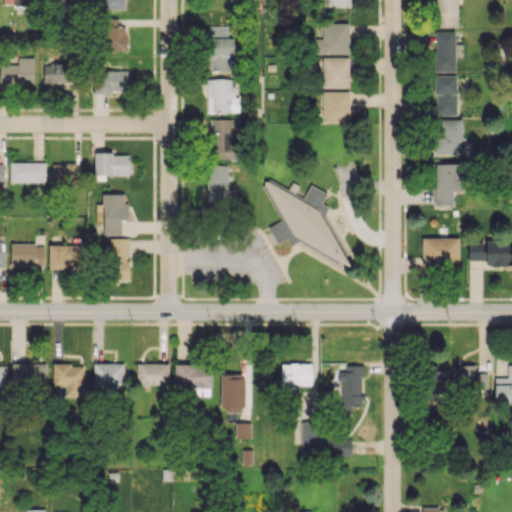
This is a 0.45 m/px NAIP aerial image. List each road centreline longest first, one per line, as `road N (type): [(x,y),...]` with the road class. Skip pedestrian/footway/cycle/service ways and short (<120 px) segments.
road 1 (residential): [(393,0),(392,511)]
road 2 (secondary): [(511,311),(0,311)]
road 3 (residential): [(169,0),(169,311)]
road 4 (residential): [(169,123),(0,123)]
